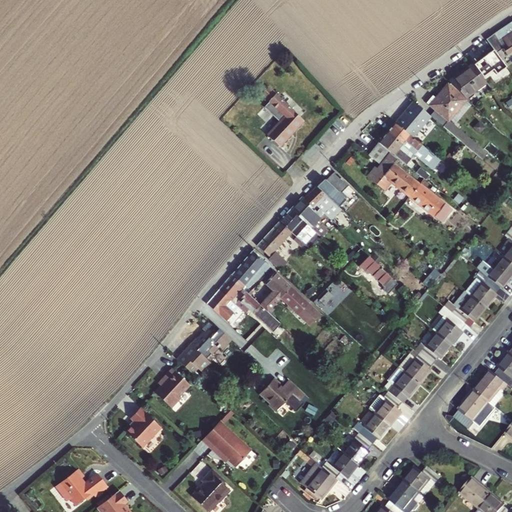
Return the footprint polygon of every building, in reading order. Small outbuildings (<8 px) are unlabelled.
[(511,18),(511,19),(491,34),(505,55),(511,50),(511,18)] [(493,47),(486,38),(461,57),(468,66),(493,47)] [(462,101),(483,85),(469,67),(444,87),(462,101)] [(277,91),(269,84),(259,94),(283,117),(267,135),(278,146),(301,119),(274,94),(277,91)] [(447,121),(462,102),(462,101),(444,87),(433,99),(430,97),(426,104),(434,110),(447,121)] [(406,136),(411,140),(427,118),(410,104),(394,126),(406,136)] [(434,110),(427,118),(440,129),(447,121),(434,110)] [(469,154),(476,145),(447,121),(440,129),(463,149),(469,154)] [(394,126),(393,125),(386,135),(413,157),(416,153),(417,155),(422,149),(411,140),(406,136),(394,126)] [(377,145),(389,154),(396,160),(408,170),(412,165),(409,162),(413,157),(386,135),(377,145)] [(368,179),(376,185),(383,192),(389,185),(407,199),(418,186),(392,165),(396,160),(389,154),(377,145),(365,160),(376,169),(368,179)] [(323,196),(336,208),(352,191),(332,171),(323,181),(321,180),(313,188),(323,196)] [(442,205),(418,186),(407,199),(431,218),(442,205)] [(302,199),(312,208),(323,196),(313,188),(302,199)] [(312,208),(302,199),(300,197),(288,210),(300,221),(312,208)] [(288,210),(276,223),(288,233),(300,221),(288,210)] [(262,238),(255,246),(266,256),(273,249),(288,233),(276,223),(262,238)] [(317,237),(302,224),(298,228),(307,237),(305,239),(310,244),(317,237)] [(498,262),(511,273),(511,241),(510,240),(504,249),(507,251),(498,262)] [(260,262),(264,258),(253,248),(241,263),(231,275),(244,286),(246,288),(267,268),(260,262)] [(273,258),(268,262),(276,269),(280,273),(284,269),(273,258)] [(367,261),(358,271),(364,277),(366,276),(382,291),(390,282),(367,261)] [(481,282),(495,294),(511,273),(498,262),(481,282)] [(266,311),(276,299),(288,288),(272,273),(261,285),(269,292),(258,304),(263,308),(266,311)] [(237,293),(244,286),(231,275),(219,290),(232,302),(234,304),(239,300),(242,297),(237,293)] [(466,301),(479,313),(495,294),(481,282),(466,301)] [(288,288),(276,299),(305,326),(316,315),(288,288)] [(207,304),(231,327),(235,322),(230,317),(235,312),(228,305),(232,302),(219,290),(207,304)] [(263,308),(258,304),(246,293),(242,297),(239,300),(256,315),(263,308)] [(461,330),(463,332),(479,313),(466,301),(454,315),(450,312),(445,317),(461,330)] [(444,349),(461,330),(445,317),(429,337),(444,349)] [(200,332),(203,334),(190,348),(205,362),(218,348),(221,351),(230,341),(218,329),(215,330),(208,323),(200,332)] [(434,362),(444,349),(429,337),(414,356),(428,368),(433,361),(434,362)] [(511,346),(503,357),(511,364),(511,346)] [(205,362),(190,348),(177,363),(192,377),(196,373),(200,376),(209,366),(205,362)] [(428,368),(414,356),(398,375),(413,387),(428,368)] [(487,378),(502,390),(511,377),(511,364),(503,357),(487,378)] [(185,386),(167,370),(161,376),(165,379),(161,385),(151,395),(168,410),(177,400),(174,397),(185,386)] [(413,387),(398,375),(391,370),(381,384),(387,388),(382,394),(396,406),(402,398),(403,399),(413,387)] [(161,376),(157,381),(161,385),(165,379),(161,376)] [(483,405),(489,409),(498,398),(498,394),(502,390),(487,378),(482,384),(479,381),(469,394),(483,405)] [(261,396),(269,403),(266,406),(273,412),(286,398),(291,402),(295,396),(300,400),(304,396),(288,381),(282,388),(274,381),(261,396)] [(392,411),(396,406),(382,394),(377,401),(380,403),(370,415),(386,428),(396,415),(392,411)] [(454,412),(469,424),(483,405),(469,394),(454,412)] [(154,425),(134,407),(123,420),(128,424),(124,429),(120,433),(135,446),(154,425)] [(375,442),(386,428),(370,415),(354,435),(368,447),(373,440),(375,442)] [(119,424),(124,429),(128,424),(123,420),(119,424)] [(511,422),(509,426),(501,436),(511,444),(511,422)] [(216,424),(199,443),(208,451),(210,448),(231,467),(246,452),(216,424)] [(354,435),(338,455),(353,467),(364,454),(363,453),(368,447),(354,435)] [(342,480),(353,467),(338,455),(327,468),(321,463),(317,469),(331,481),(336,476),(342,480)] [(331,481),(317,469),(310,464),(295,484),(315,501),(331,481)] [(409,471),(399,484),(414,496),(424,484),(427,487),(432,482),(418,471),(414,476),(409,471)] [(83,484),(75,473),(54,491),(64,503),(69,499),(74,506),(83,498),(86,502),(105,486),(99,479),(87,489),(83,484)] [(221,483),(209,473),(200,483),(202,485),(189,499),(202,511),(210,511),(227,494),(218,486),(221,483)] [(467,483),(454,499),(469,511),(473,511),(485,498),(467,483)] [(384,504),(393,511),(406,511),(403,509),(414,496),(399,484),(382,503),(384,504)] [(424,484),(414,496),(419,501),(429,489),(427,487),(424,484)] [(115,491),(92,509),(94,511),(126,511),(121,505),(124,502),(115,491)] [(414,496),(403,509),(406,511),(410,511),(419,501),(414,496)] [(500,511),(485,498),(473,511),(500,511)]
